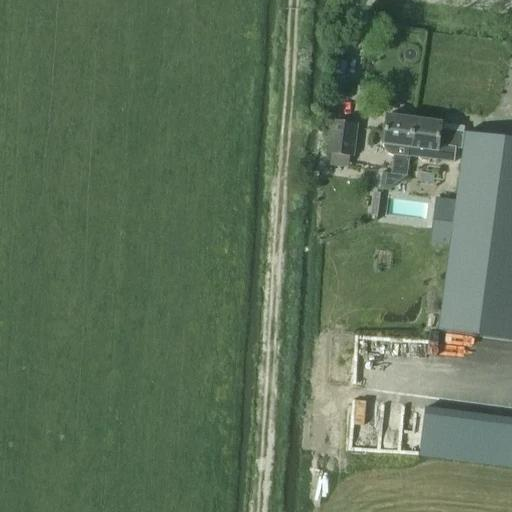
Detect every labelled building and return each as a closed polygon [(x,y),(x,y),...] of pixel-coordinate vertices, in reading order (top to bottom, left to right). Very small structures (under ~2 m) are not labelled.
[(337,118),(355,123),(358,113),(340,107),(337,118)] [(410,158),(414,120),(388,117),(384,145),(394,146),(391,176),(407,177),(410,158)] [(410,158),(452,164),(453,148),(462,149),(464,134),(440,131),(441,124),(414,120),(410,158)] [(354,159),(358,125),(331,122),(327,156),(354,159)] [(462,149),(438,326),(511,334),(511,134),(464,129),(464,134),(462,149)] [(407,177),(382,175),(380,191),(389,192),(407,177)]
